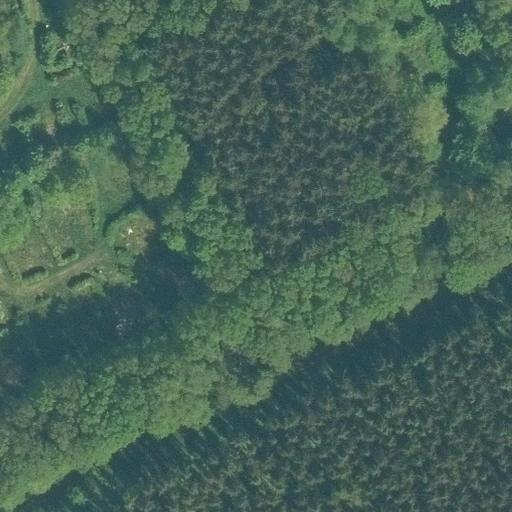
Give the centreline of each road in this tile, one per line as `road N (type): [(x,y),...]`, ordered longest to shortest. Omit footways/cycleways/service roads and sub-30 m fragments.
road 1 (track): [(511,257),(14,511)]
road 2 (track): [(469,114),(416,0)]
